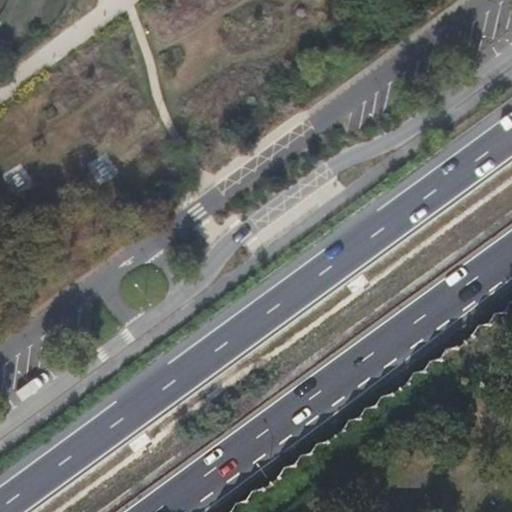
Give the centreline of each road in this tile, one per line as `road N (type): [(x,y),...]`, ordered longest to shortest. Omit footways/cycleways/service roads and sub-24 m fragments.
road 1 (motorway): [(511,137),(0,509)]
road 2 (motorway): [(157,511),(511,253)]
